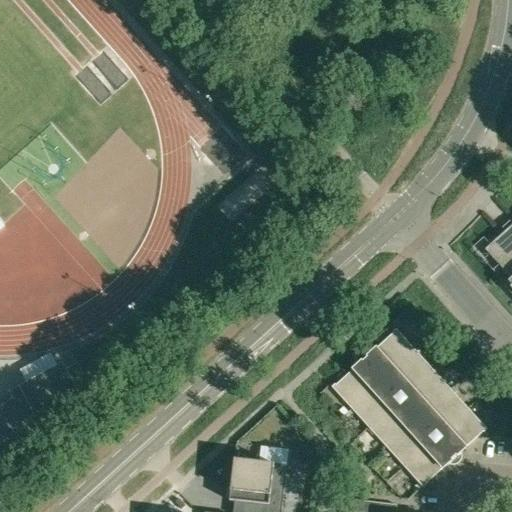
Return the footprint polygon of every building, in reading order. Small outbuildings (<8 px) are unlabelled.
[(511,224),(510,222),(503,228),(506,232),(485,250),(511,279),(509,282),(511,285),(511,286),(510,288),(511,289),(511,224)] [(423,486),(435,475),(451,461),(452,462),(453,461),(452,460),(456,456),(457,457),(458,456),(458,455),(485,430),(396,331),(372,353),(369,351),(368,350),(366,350),(365,349),(363,349),(361,350),(360,350),(359,351),(357,352),(356,353),(356,354),(355,356),(355,357),(355,359),(355,360),(356,362),(356,363),(358,365),(334,388),(423,486)] [(4,404),(0,407),(0,471),(41,435),(39,432),(42,429),(36,417),(79,394),(69,376),(62,363),(54,368),(53,368),(53,369),(45,373),(45,372),(44,373),(37,377),(36,377),(36,378),(29,382),(28,382),(27,382),(27,383),(20,386),(9,392),(17,407),(11,412),(4,404)] [(81,369),(69,376),(79,394),(91,387),(81,369)] [(343,404),(338,409),(343,414),(348,410),(343,404)] [(234,464),(228,463),(226,483),(231,484),(229,502),(234,502),(233,511),(281,511),(287,466),(234,460),(234,464)] [(349,511),(395,511),(397,505),(344,499),(343,511),(349,511)]
